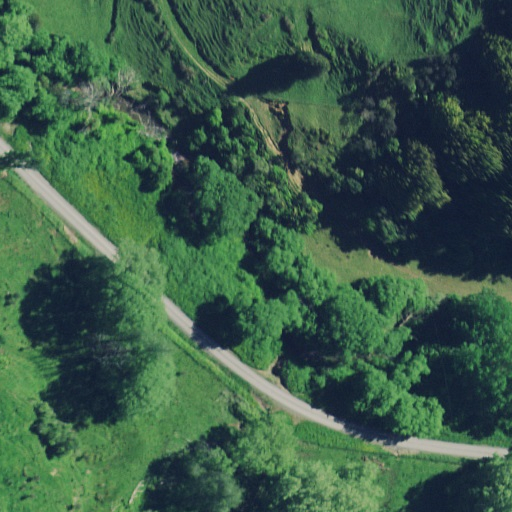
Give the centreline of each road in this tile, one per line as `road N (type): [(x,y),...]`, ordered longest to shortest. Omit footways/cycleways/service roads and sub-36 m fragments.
road 1 (unclassified): [(234,351),(0,123)]
road 2 (unclassified): [(234,351),(378,430),(511,449)]
